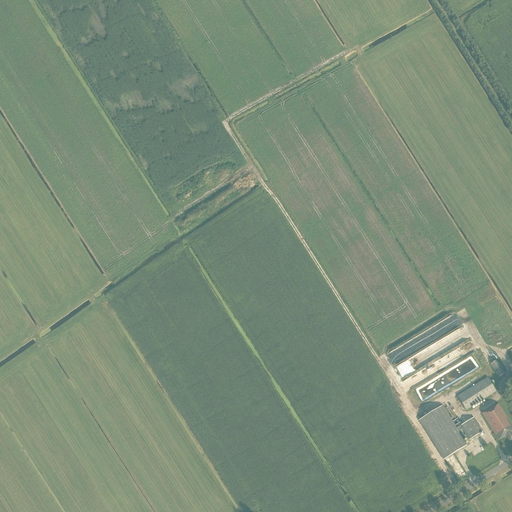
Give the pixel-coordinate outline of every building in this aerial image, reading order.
[(465,350),(454,331),(448,335),(459,354),(465,350)] [(478,369),(473,359),(466,363),(470,372),(478,369)] [(490,364),(499,377),(505,373),(497,360),(490,364)] [(466,377),(468,381),(480,374),(478,370),(466,377)] [(457,396),(466,410),(496,391),(488,377),(457,396)] [(491,381),(495,388),(499,386),(496,378),(491,381)] [(510,441),(511,439),(511,433),(511,432),(511,431),(511,425),(499,404),(494,407),(494,406),(482,413),(499,440),(506,435),(510,441)] [(445,459),(467,445),(458,431),(463,429),(469,440),(483,431),(474,418),(456,429),(442,406),(420,420),(445,459)]
